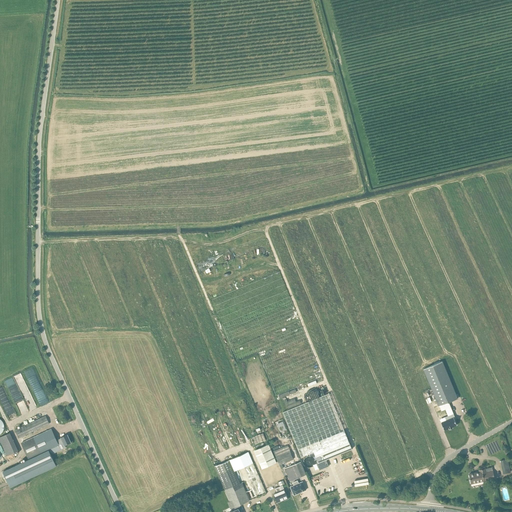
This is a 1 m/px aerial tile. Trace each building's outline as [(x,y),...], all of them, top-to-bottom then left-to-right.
[(256,346),(302,327),(295,309),(290,296),(222,323),(237,361),(258,352),(256,346)] [(256,346),(258,352),(281,408),(327,389),(302,327),(256,346)] [(439,407),(440,406),(442,410),(438,412),(440,417),(443,416),(451,413),(447,402),(458,398),(442,361),(423,369),(439,407)] [(31,379),(37,376),(33,368),(25,373),(31,383),(32,382),(31,379)] [(7,379),(19,407),(25,405),(26,408),(23,409),(25,412),(34,408),(33,406),(35,406),(21,373),(7,379)] [(326,460),(352,449),(329,393),(283,412),(301,457),(314,452),(318,463),(317,463),(319,470),(328,466),(326,460)] [(455,417),(453,413),(445,417),(446,420),(441,422),(444,430),(449,428),(449,429),(452,428),(452,427),(457,425),(454,418),(455,417)] [(19,438),(50,424),(46,415),(15,430),(19,438)] [(283,422),(277,425),(280,433),(286,430),(283,422)] [(21,443),(29,459),(29,460),(49,450),(51,453),(53,452),(53,453),(66,447),(65,444),(71,442),(67,434),(61,438),(57,440),(52,428),(21,443)] [(18,450),(10,432),(0,437),(0,440),(7,456),(18,450)] [(255,443),(264,441),(262,433),(253,435),(255,443)] [(267,443),(252,450),(260,468),(276,462),(267,443)] [(273,451),(279,465),(293,459),(288,445),(273,451)] [(29,460),(29,459),(3,471),(10,487),(56,466),(49,450),(29,460)] [(234,507),(239,505),(266,493),(248,451),(214,466),(232,508),(234,507)] [(308,467),(309,467),(310,467),(311,467),(312,466),(313,466),(313,465),(314,465),(314,464),(314,463),(315,462),(315,461),(315,460),(314,460),(314,459),(314,458),(313,457),(312,456),(311,456),(310,456),(309,456),(308,456),(307,456),(306,456),(306,457),(305,457),(305,458),(304,458),(304,459),(304,460),(303,461),(303,462),(304,462),(304,463),(304,464),(305,465),(305,466),(306,466),(307,466),(307,467),(308,467)] [(508,459),(500,460),(503,474),(510,472),(508,459)] [(284,468),(290,481),(306,474),(301,461),(284,468)] [(469,474),(471,483),(483,481),(484,482),(494,479),(492,467),(479,470),(479,471),(469,474)] [(306,490),(302,481),(298,483),(297,480),(293,482),(294,485),(290,487),(294,495),(306,490)] [(274,493),(277,502),(288,497),(282,485),(275,488),(276,492),(274,493)]
